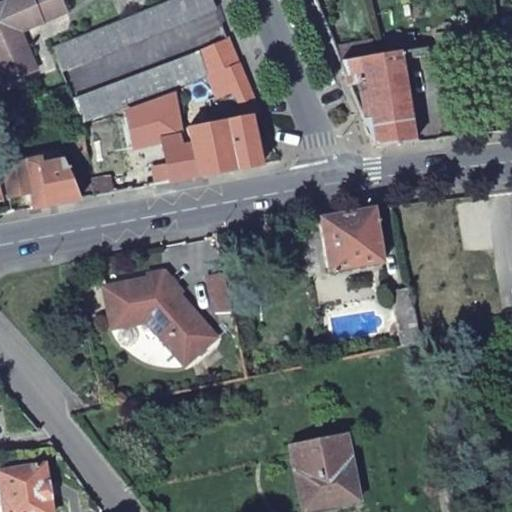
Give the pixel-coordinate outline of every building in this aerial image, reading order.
[(67,8),(63,0),(0,0),(0,74),(6,87),(39,72),(21,28),(67,8)] [(215,7),(211,0),(170,0),(56,49),(65,70),(215,7)] [(151,95),(178,84),(207,72),(218,99),(238,92),(248,115),(259,113),(228,40),(77,99),(86,120),(151,95)] [(416,140),(398,49),(340,60),(345,74),(366,70),(368,80),(358,82),(365,120),(375,145),(416,140)] [(181,100),(178,84),(151,95),(124,106),(132,145),(160,140),(168,184),(197,179),(189,142),(181,143),(176,121),(181,100)] [(187,128),(189,142),(197,179),(261,167),(248,115),(187,128)] [(72,137),(78,163),(91,159),(85,134),(72,137)] [(35,208),(78,200),(59,153),(2,165),(8,195),(31,191),(35,208)] [(134,173),(117,176),(120,193),(137,189),(134,173)] [(117,176),(95,180),(99,197),(120,193),(117,176)] [(320,214),(331,271),(383,261),(373,208),(372,205),(320,214)] [(148,280),(103,288),(111,329),(146,323),(183,366),(215,338),(191,311),(179,313),(176,298),(181,293),(164,273),(147,276),(148,280)] [(222,275),(207,278),(214,313),(229,310),(222,275)] [(389,291),(399,348),(419,343),(407,287),(389,291)] [(312,511),(357,503),(344,437),(288,447),(300,511),(312,511)] [(0,498),(2,511),(51,511),(43,465),(0,472),(0,498)]
